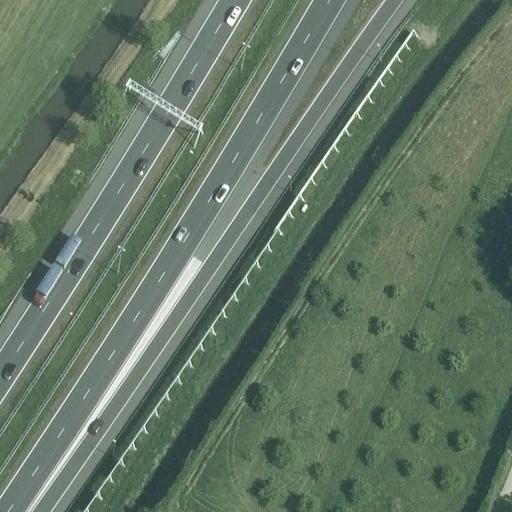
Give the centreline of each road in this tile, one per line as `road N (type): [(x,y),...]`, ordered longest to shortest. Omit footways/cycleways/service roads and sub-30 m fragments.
road 1 (motorway): [(37,511),(393,0)]
road 2 (motorway): [(10,511),(97,386),(334,0)]
road 3 (motorway): [(235,0),(58,307),(0,390)]
